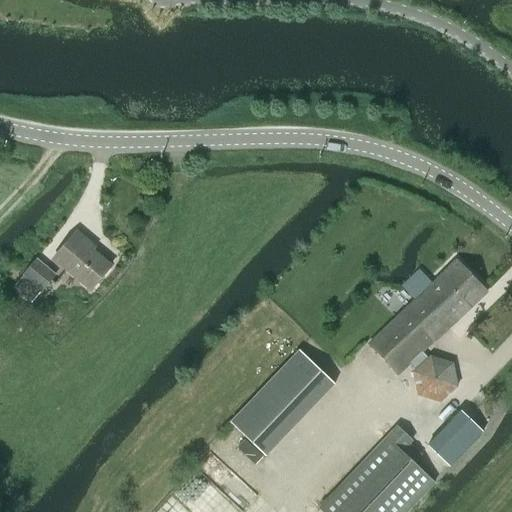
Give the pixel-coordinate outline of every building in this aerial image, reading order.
[(91,291),(111,267),(84,244),(87,241),(76,231),(53,258),(91,291)] [(17,284),(13,288),(32,303),(35,300),(55,275),(37,260),(17,284)] [(397,375),(405,368),(409,364),(414,369),(411,371),(416,396),(439,404),(457,387),(453,364),(430,356),(427,358),(422,352),(486,292),(457,261),(432,284),(417,268),(398,285),(405,294),(404,294),(412,302),(368,343),(397,375)] [(298,351),(282,367),(318,402),(334,385),(302,355),(298,351)] [(487,427),(464,407),(432,443),(453,464),(487,427)] [(409,442),(394,428),(317,510),(318,511),(404,511),(431,484),(399,453),(409,442)]
